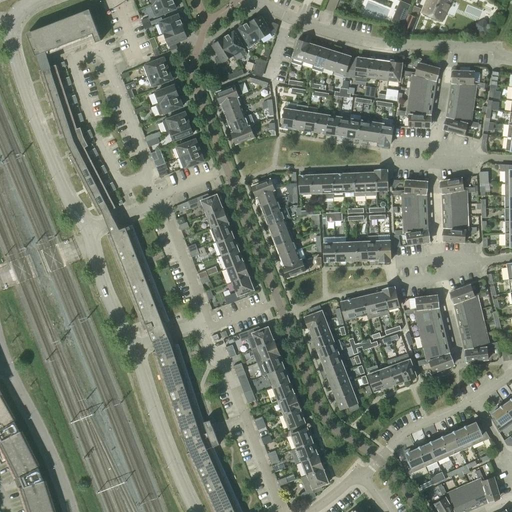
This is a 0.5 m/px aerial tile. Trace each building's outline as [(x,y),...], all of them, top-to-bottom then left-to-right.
[(163,0),(153,4),(150,5),(155,17),(176,9),(175,7),(177,7),(174,1),(173,1),(172,0),(163,0)] [(442,21),(450,0),(426,0),(421,13),(442,21)] [(38,55),(42,69),(50,66),(45,52),(93,33),(96,42),(102,40),(89,9),(26,33),(35,56),(38,55)] [(401,24),(406,14),(402,13),(403,11),(400,10),(395,22),(396,21),(402,24),(401,24),(401,25),(402,25),(401,24)] [(157,23),(162,34),(164,33),(182,26),(181,22),(182,21),(180,15),(178,16),(178,15),(157,23)] [(250,22),(260,39),(271,32),(275,34),(278,25),(273,22),(267,26),(260,15),(259,16),(258,15),(253,18),(254,20),(250,22)] [(416,18),(409,15),(403,30),(410,33),(416,18)] [(487,20),(477,19),(477,31),(486,31),(487,20)] [(260,39),(250,22),(246,24),(245,23),(239,26),(240,28),(239,29),(246,40),(244,42),(248,49),(255,45),(254,42),(260,39)] [(182,26),(164,33),(171,51),(178,48),(175,42),(187,38),(186,37),(188,36),(186,30),(184,30),(182,26)] [(227,36),(223,38),(233,55),(240,51),(243,56),(247,54),(234,32),(233,33),(232,31),(226,35),(227,36)] [(233,55),(223,38),(219,41),(218,39),(213,43),(214,44),(212,45),(219,56),(214,58),(217,65),(233,55)] [(301,66),(303,61),(308,44),(304,42),(305,41),(298,39),(292,58),(291,62),(301,66)] [(313,45),(308,44),(303,61),(313,64),(319,47),(320,46),(313,44),(313,45)] [(322,72),(324,67),(329,50),(330,50),(330,49),(323,47),(323,48),(319,47),(313,64),(312,69),(322,72)] [(333,52),(330,50),(329,50),(324,67),(334,71),(339,54),(340,54),(340,53),(334,50),(333,52)] [(344,55),(340,54),(339,54),(334,71),(344,74),(343,77),(350,78),(351,70),(346,69),(350,57),(350,56),(344,54),(344,55)] [(358,58),(350,57),(346,69),(351,70),(350,78),(356,78),(355,82),(365,84),(366,77),(369,59),(368,59),(365,59),(365,58),(358,57),(358,58)] [(147,76),(168,68),(166,64),(168,64),(166,58),(164,59),(164,58),(143,66),(147,76)] [(253,72),(263,75),(267,61),(257,58),(253,72)] [(369,58),(368,59),(369,59),(366,77),(377,79),(379,61),(375,60),(375,59),(369,58)] [(379,61),(377,79),(388,80),(390,62),(386,62),(386,60),(379,60),(379,61)] [(390,62),(388,80),(399,82),(402,63),(395,62),(395,63),(390,62)] [(409,72),(409,77),(412,77),(412,76),(415,76),(415,75),(433,80),(434,80),(437,68),(418,63),(416,73),(409,72)] [(56,64),(50,66),(42,69),(39,70),(42,80),(59,74),(56,64)] [(169,71),(168,68),(147,76),(151,87),(172,79),(171,77),(173,76),(170,70),(169,71)] [(479,88),(480,83),(473,82),(474,72),(454,71),(454,83),(473,84),(473,85),(476,86),(476,87),(479,88)] [(499,73),(499,72),(498,72),(493,71),(492,71),(492,72),(490,84),(497,85),(499,73)] [(59,74),(42,80),(45,89),(62,83),(59,74)] [(412,76),(412,77),(410,89),(431,92),(433,80),(415,75),(415,76),(412,76)] [(62,83),(45,89),(48,98),(65,92),(62,83)] [(454,83),(452,95),(474,99),(476,87),(476,86),(473,85),(473,84),(454,83)] [(239,84),(234,86),(232,86),(231,85),(226,87),(226,89),(216,93),(220,104),(221,104),(221,103),(237,97),(238,97),(238,96),(243,95),(239,84)] [(158,103),(178,96),(177,92),(178,91),(176,86),(175,86),(174,85),(154,93),(158,103)] [(431,92),(410,89),(408,100),(430,104),(431,92)] [(65,92),(48,98),(51,107),(68,101),(65,92)] [(452,95),(451,107),(472,110),(474,99),(452,95)] [(158,103),(155,104),(160,115),(182,106),(182,104),(183,104),(181,97),(179,98),(178,96),(158,103)] [(241,107),(238,97),(237,97),(221,103),(221,104),(224,113),(241,107)] [(408,100),(406,112),(406,113),(409,114),(409,115),(428,116),(428,115),(430,104),(408,100)] [(68,101),(51,107),(54,116),(71,111),(68,101)] [(296,111),(293,129),(298,129),(298,131),(304,132),(307,113),(308,106),(297,105),(296,111)] [(241,107),(224,113),(228,123),(245,117),(241,107)] [(451,107),(449,119),(467,124),(467,123),(470,123),(470,122),(472,110),(451,107)] [(296,111),(285,109),(282,128),(289,129),(289,128),(293,129),(296,111)] [(71,111),(54,116),(57,125),(74,120),(71,111)] [(403,111),(402,116),(409,117),(409,127),(428,128),(428,116),(428,115),(428,116),(409,115),(409,114),(406,113),(406,112),(403,111)] [(168,131),(189,123),(188,120),(190,120),(187,113),(186,114),(185,112),(162,121),(166,132),(168,131)] [(307,113),(304,132),(310,133),(310,131),(315,132),(317,114),(307,113)] [(328,116),(317,114),(315,132),(319,133),(319,134),(325,135),(328,116)] [(350,119),(349,119),(347,138),(353,139),(353,138),(357,139),(361,117),(361,116),(350,114),(350,119)] [(328,116),(325,135),(331,136),(332,135),(336,135),(339,117),(328,116)] [(245,117),(228,123),(232,133),(249,127),(249,126),(245,117)] [(339,117),(336,135),(340,136),(340,137),(347,138),(349,119),(339,117)] [(371,119),(361,117),(357,139),(362,139),(362,140),(368,141),(371,122),(371,119)] [(449,119),(448,119),(445,130),(464,136),(466,126),(473,127),(474,122),(470,122),(470,123),(467,123),(467,124),(449,119)] [(74,120),(57,125),(60,135),(63,134),(63,133),(77,129),(77,128),(74,120)] [(371,122),(368,141),(374,142),(374,141),(378,142),(379,142),(382,124),(371,122)] [(190,127),(189,123),(168,131),(172,141),(193,133),(192,132),(194,131),(192,126),(190,127)] [(379,142),(378,142),(378,144),(390,145),(393,126),(382,124),(379,142)] [(232,133),(231,133),(236,144),(246,140),(247,141),(252,140),(252,138),(254,137),(250,126),(249,126),(249,127),(232,133)] [(77,129),(63,133),(63,134),(67,144),(84,137),(80,127),(77,128),(77,129)] [(160,131),(152,134),(154,139),(147,142),(149,147),(160,143),(158,138),(161,136),(160,131)] [(67,144),(72,153),(85,147),(88,146),(84,137),(67,144)] [(179,158),(199,150),(198,148),(200,147),(198,141),(196,141),(195,139),(175,147),(179,158)] [(72,153),(68,155),(73,164),(89,155),(85,147),(72,153)] [(199,150),(179,158),(183,169),(203,161),(203,159),(205,159),(203,153),(201,154),(199,150)] [(89,155),(73,164),(77,172),(93,164),(89,155)] [(168,174),(166,170),(168,169),(165,163),(156,167),(160,178),(168,174)] [(93,164),(77,172),(82,181),(98,172),(93,164)] [(511,183),(511,165),(500,165),(500,171),(505,171),(505,183),(511,183)] [(375,173),(376,191),(388,190),(387,171),(375,171),(375,173)] [(488,171),(480,171),(480,183),(489,183),(488,171)] [(98,172),(82,181),(86,189),(102,181),(98,172)] [(358,174),(354,174),(355,192),(355,196),(366,196),(365,191),(365,172),(358,172),(358,174)] [(371,172),(365,172),(365,191),(366,196),(376,196),(376,191),(375,173),(371,173),(371,172)] [(337,174),(332,175),(333,197),(344,197),(344,192),(343,173),(337,173),(337,174)] [(349,173),(343,173),(344,192),(344,197),(355,196),(355,192),(354,174),(349,174),(349,173)] [(311,193),(311,175),(306,176),(306,174),(299,175),(300,194),(311,193)] [(315,175),(311,175),(311,193),(322,193),(321,174),(315,174),(315,175)] [(333,199),(332,175),(328,175),(328,174),(321,174),(322,193),(323,199),(333,199)] [(273,190),(274,190),(270,179),(269,180),(267,178),(262,180),(262,182),(252,186),(256,197),(257,197),(257,196),(273,190)] [(470,193),(470,188),(463,188),(461,178),(442,181),(444,193),(445,193),(463,190),(463,192),(466,191),(466,193),(470,193)] [(405,190),(398,191),(399,196),(402,195),(402,194),(405,194),(405,192),(424,194),(425,182),(406,180),(405,190)] [(102,181),(86,189),(90,198),(106,190),(102,181)] [(106,190),(90,198),(95,206),(111,198),(106,190)] [(277,200),(274,190),(273,190),(257,196),(257,197),(260,206),(277,200)] [(467,205),(466,193),(466,191),(463,192),(463,190),(445,193),(445,205),(467,205)] [(424,206),(424,194),(405,192),(405,194),(402,194),(402,195),(402,207),(424,206)] [(222,209),(222,208),(220,202),(220,201),(219,197),(217,196),(217,195),(209,198),(209,195),(207,194),(200,197),(199,197),(194,199),(193,199),(194,199),(188,202),(188,201),(187,202),(190,209),(197,206),(202,204),(206,215),(222,209)] [(111,198),(95,206),(100,216),(103,214),(110,210),(115,207),(111,198)] [(281,210),(277,200),(260,206),(264,216),(281,210)] [(467,205),(445,205),(446,217),(467,216),(467,205)] [(424,218),(424,206),(402,207),(403,219),(424,218)] [(222,208),(222,209),(206,215),(211,228),(227,222),(227,223),(228,223),(227,221),(228,220),(227,215),(225,215),(222,208)] [(110,210),(103,214),(107,225),(110,233),(106,234),(140,322),(144,331),(147,330),(151,340),(155,351),(152,352),(179,435),(183,434),(186,443),(190,452),(187,454),(212,511),(239,511),(210,448),(219,444),(215,432),(210,420),(201,423),(175,345),(171,346),(167,335),(163,323),(166,322),(129,225),(119,229),(115,221),(110,210)] [(285,220),(281,210),(264,216),(268,227),(285,220)] [(184,216),(177,219),(179,225),(186,222),(184,216)] [(446,217),(446,229),(446,230),(465,231),(465,229),(468,229),(468,228),(467,216),(446,217)] [(425,230),(424,218),(403,219),(403,230),(403,232),(406,232),(406,233),(425,230)] [(289,230),(285,220),(268,227),(272,237),(289,230)] [(181,230),(189,227),(187,222),(179,225),(179,226),(181,230),(181,231),(181,230)] [(227,222),(211,228),(217,242),(232,236),(232,235),(233,233),(231,229),(230,229),(227,223),(227,222)] [(446,230),(446,229),(445,241),(464,243),(465,233),(471,232),(471,228),(468,228),(468,229),(465,229),(465,231),(446,230)] [(289,230),(272,237),(276,247),(293,240),(289,230)] [(403,232),(403,230),(400,231),(400,235),(407,235),(408,245),(427,242),(426,230),(425,230),(406,233),(406,232),(403,232)] [(232,236),(217,242),(222,255),(238,249),(237,248),(238,247),(236,243),(235,242),(232,236)] [(293,240),(276,247),(280,257),(297,250),(293,240)] [(378,241),(367,242),(368,261),(375,261),(374,260),(378,259),(379,259),(378,241)] [(390,241),(378,241),(379,259),(378,259),(378,261),(390,261),(390,241)] [(357,260),(357,242),(346,243),(347,262),(353,262),(353,261),(357,260)] [(367,242),(357,242),(357,260),(362,260),(362,261),(368,261),(367,242)] [(336,261),(335,243),(324,244),(325,263),(331,263),(331,261),(336,261)] [(347,262),(346,243),(335,243),(336,261),(340,261),(340,262),(347,262)] [(189,252),(197,249),(195,244),(188,247),(187,247),(187,248),(188,247),(189,252)] [(199,254),(197,249),(189,252),(191,257),(191,258),(192,257),(199,254)] [(238,249),(222,255),(227,269),(243,262),(242,262),(243,260),(242,256),(240,256),(238,249)] [(297,250),(280,257),(284,266),(284,267),(301,260),(297,250)] [(284,267),(284,266),(283,267),(287,278),(298,274),(299,275),(304,273),(304,271),(310,269),(306,258),(301,260),(284,267)] [(243,262),(227,269),(232,282),(248,276),(249,276),(246,269),(247,268),(245,264),(244,263),(243,262)] [(200,279),(208,276),(206,271),(198,274),(200,279)] [(210,281),(208,276),(200,279),(202,284),(201,284),(202,284),(210,281)] [(248,276),(232,282),(236,293),(231,295),(231,294),(224,297),(227,304),(228,304),(233,302),(234,302),(239,300),(240,300),(240,299),(247,297),(247,295),(246,293),(253,290),(253,288),(254,287),(252,283),(251,283),(248,276)] [(481,297),(480,293),(473,294),(470,285),(452,292),(456,303),(474,296),(474,298),(477,297),(478,298),(481,297)] [(384,292),(388,309),(399,307),(394,287),(383,290),(383,292),(384,292)] [(379,292),(373,293),(378,317),(389,314),(388,309),(384,292),(383,292),(379,293),(379,292)] [(378,317),(373,293),(367,295),(367,296),(363,297),(367,314),(368,319),(378,317)] [(417,308),(411,309),(412,314),(415,313),(414,312),(417,311),(417,310),(436,308),(435,296),(416,298),(417,308)] [(480,310),(478,298),(477,297),(474,298),(474,296),(456,303),(459,315),(480,310)] [(358,297),(352,298),(356,317),(367,314),(363,297),(358,298),(358,297)] [(356,317),(352,298),(346,300),(346,301),(341,302),(345,320),(356,317)] [(309,328),(326,322),(319,305),(308,310),(311,315),(304,318),(306,324),(307,324),(309,328)] [(439,320),(436,308),(417,310),(417,311),(414,312),(415,313),(418,325),(439,320)] [(483,321),(480,310),(459,315),(462,326),(483,321)] [(439,320),(418,325),(420,336),(441,331),(439,320)] [(483,321),(462,326),(465,338),(486,333),(483,321)] [(326,322),(309,328),(310,332),(309,333),(312,339),(313,339),(313,338),(330,332),(326,322)] [(273,341),(271,335),(272,333),(270,329),(268,329),(268,327),(261,330),(260,327),(258,327),(251,329),(250,329),(251,330),(245,332),(245,331),(245,332),(239,334),(242,341),(247,339),(252,349),(273,341)] [(227,337),(228,336),(226,331),(225,331),(221,333),(220,333),(222,338),(222,339),(223,338),(227,336),(227,337)] [(444,343),(441,331),(420,336),(423,348),(444,343)] [(333,342),(330,332),(313,338),(313,339),(314,342),(313,343),(316,349),(317,349),(317,348),(333,342)] [(465,338),(468,350),(486,348),(486,346),(489,346),(489,344),(486,333),(465,338)] [(219,340),(220,340),(219,339),(217,334),(218,334),(217,334),(212,336),(211,336),(212,337),(212,336),(214,341),(214,342),(214,341),(219,340)] [(339,339),(333,342),(317,348),(317,349),(318,352),(317,353),(320,359),(321,359),(321,358),(337,352),(343,350),(339,339)] [(257,363),(278,355),(279,355),(279,353),(280,352),(278,348),(276,348),(274,340),(273,341),(252,349),(257,363)] [(444,343),(423,348),(426,359),(426,361),(429,360),(429,361),(447,355),(447,354),(444,343)] [(468,350),(467,350),(468,362),(488,360),(487,350),(493,348),(492,343),(489,344),(489,346),(486,346),(486,348),(468,350)] [(341,362),(337,352),(321,358),(321,359),(322,362),(321,363),(324,369),(325,369),(324,368),(341,362)] [(408,354),(397,358),(405,381),(409,379),(410,380),(416,378),(408,354)] [(426,359),(423,360),(424,365),(430,363),(434,373),(452,366),(448,354),(447,354),(447,355),(429,361),(429,360),(426,361),(426,359)] [(262,376),(268,374),(284,368),(281,361),(282,360),(280,356),(279,356),(279,355),(278,355),(257,363),(262,376)] [(405,381),(397,358),(387,361),(389,367),(395,384),(394,384),(395,385),(401,383),(401,382),(405,381)] [(345,372),(341,362),(324,368),(325,369),(326,373),(325,373),(327,379),(329,379),(328,378),(345,372)] [(235,371),(243,368),(241,363),(234,366),(233,366),(233,367),(235,371)] [(377,365),(366,369),(375,393),(381,390),(381,389),(384,388),(385,388),(379,371),(377,365)] [(395,384),(389,367),(379,371),(385,388),(384,388),(385,389),(391,387),(391,386),(394,384),(395,384)] [(243,368),(235,371),(237,376),(237,377),(238,376),(245,373),(243,368)] [(284,369),(284,368),(268,374),(273,388),(289,381),(286,375),(287,374),(285,369),(284,369)] [(349,382),(345,372),(328,378),(329,379),(330,383),(329,383),(331,390),(332,389),(349,382)] [(289,382),(289,381),(273,388),(278,401),(294,395),(294,394),(291,388),(292,387),(291,383),(289,382)] [(353,392),(349,382),(332,389),(334,393),(333,393),(335,400),(336,399),(353,392)] [(246,398),(253,395),(251,390),(244,393),(243,393),(244,393),(246,398)] [(0,427),(13,421),(15,420),(0,392),(0,427)] [(359,408),(353,392),(336,399),(338,403),(337,403),(339,410),(346,407),(348,412),(359,408)] [(294,395),(278,401),(283,414),(299,408),(299,409),(300,409),(297,402),(298,400),(296,396),(295,396),(294,394),(294,395)] [(253,395),(246,398),(247,403),(247,404),(248,403),(255,400),(253,395)] [(510,401),(504,405),(503,406),(511,417),(511,395),(507,398),(510,401)] [(511,417),(503,406),(504,405),(502,402),(497,406),(499,408),(493,413),(495,417),(492,420),(499,433),(511,423),(511,417)] [(299,408),(283,414),(289,428),(297,425),(299,432),(307,429),(307,428),(306,428),(304,423),(304,422),(304,421),(305,420),(303,415),(302,415),(299,409),(299,408)] [(256,425),(264,422),(262,417),(254,420),(254,419),(254,420),(256,425)] [(18,430),(13,421),(0,427),(0,450),(14,479),(16,477),(18,482),(39,474),(37,467),(39,466),(20,429),(18,430)] [(264,422),(256,425),(258,430),(266,427),(264,422)] [(464,428),(472,446),(489,438),(482,425),(478,427),(476,423),(468,426),(467,423),(462,425),(463,428),(464,428)] [(307,430),(307,429),(299,432),(297,425),(289,428),(292,434),(291,434),(296,448),(312,442),(310,436),(311,434),(309,430),(307,430)] [(464,428),(463,428),(457,431),(455,428),(450,430),(452,433),(460,451),(472,446),(464,428)] [(452,433),(445,436),(444,433),(439,435),(440,439),(441,438),(449,456),(460,451),(452,433)] [(441,438),(440,439),(434,442),(432,438),(427,440),(429,444),(437,461),(449,456),(441,438)] [(312,442),(296,448),(291,451),(296,464),(302,462),(318,455),(317,455),(315,449),(316,448),(314,443),(313,443),(312,442)] [(429,444),(422,447),(421,443),(416,446),(417,449),(418,449),(426,467),(437,461),(429,444)] [(418,449),(417,449),(411,452),(409,448),(404,451),(408,459),(400,462),(410,474),(426,467),(418,449)] [(269,459),(277,456),(275,451),(268,454),(267,454),(269,459)] [(318,455),(302,462),(307,475),(323,469),(323,470),(323,469),(321,462),(322,461),(320,457),(318,456),(318,455)] [(279,461),(277,456),(269,459),(271,464),(272,464),(279,461)] [(323,469),(307,475),(301,477),(306,492),(300,494),(304,504),(305,504),(310,500),(310,501),(310,500),(315,497),(316,497),(316,496),(314,493),(321,490),(322,488),(321,486),(328,483),(327,482),(328,480),(327,476),(325,476),(323,470),(323,469)] [(432,480),(434,484),(445,479),(442,472),(430,477),(432,480)] [(39,474),(18,482),(20,486),(18,487),(25,511),(54,511),(44,479),(42,480),(39,474)] [(484,481),(481,475),(477,477),(478,480),(480,479),(481,482),(482,481),(488,499),(488,500),(499,496),(494,478),(484,481)] [(280,486),(287,483),(285,477),(278,480),(277,480),(277,481),(278,481),(279,485),(279,486),(280,486)] [(480,479),(478,480),(468,484),(477,504),(488,499),(482,481),(481,482),(480,479)] [(434,484),(432,480),(418,486),(420,490),(434,484)] [(468,484),(457,489),(466,509),(477,504),(468,484)] [(457,489),(446,494),(445,494),(446,497),(445,498),(453,511),(459,511),(466,509),(457,489)] [(445,491),(441,493),(443,499),(430,507),(433,511),(453,511),(445,498),(446,497),(445,494),(446,494),(445,491)]
